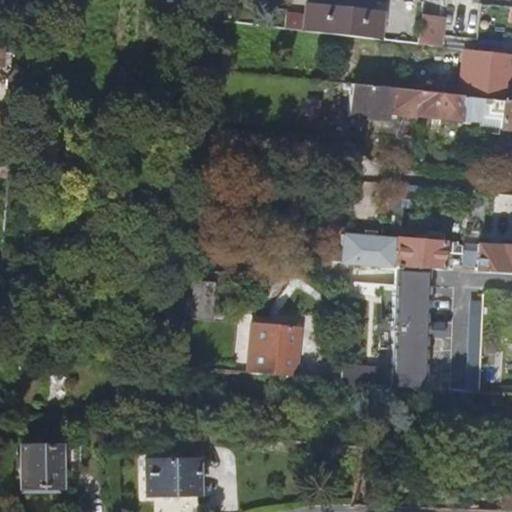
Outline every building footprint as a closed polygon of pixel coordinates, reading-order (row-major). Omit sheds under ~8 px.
[(229,0),(211,0),(210,16),(229,18),(229,0)] [(380,13),(323,7),(323,12),(305,10),(304,16),(285,14),(283,29),(377,39),(380,13)] [(442,20),(420,17),(417,44),(438,46),(442,20)] [(511,67),(511,54),(464,49),(459,95),(481,98),(507,101),(511,67)] [(416,91),(350,84),(347,117),(388,121),(389,112),(412,116),(416,91)] [(459,95),(416,91),(412,116),(412,117),(461,122),(461,120),(479,121),(480,117),(481,98),(459,95)] [(511,101),(507,101),(481,98),(480,117),(499,119),(498,129),(511,130),(511,101)] [(499,119),(480,117),(479,121),(479,127),(498,129),(499,119)] [(423,241),(344,234),(342,255),(341,263),(349,263),(393,267),(429,269),(459,271),(460,253),(441,252),(442,243),(441,243),(423,241)] [(439,235),(426,234),(424,236),(423,241),(441,243),(441,237),(439,235)] [(475,253),(460,253),(459,271),(511,274),(511,246),(476,243),(475,253)] [(342,255),(309,252),(308,260),(341,263),(342,255)] [(377,369),(345,367),(341,366),(340,382),(374,384),(374,386),(394,388),(426,389),(429,269),(393,267),(393,284),(390,373),(376,372),(377,369)] [(211,284),(192,282),(190,319),(208,321),(211,284)] [(208,321),(190,319),(186,361),(233,365),(236,323),(208,321)] [(299,327),(252,323),(247,373),(294,377),(299,327)] [(327,408),(308,407),(306,432),(324,433),(327,408)] [(59,445),(18,446),(19,488),(60,488),(59,445)] [(197,459),(145,461),(145,496),(197,495),(197,459)]
